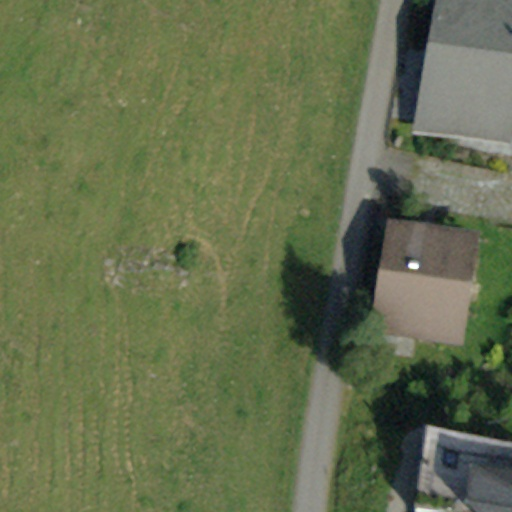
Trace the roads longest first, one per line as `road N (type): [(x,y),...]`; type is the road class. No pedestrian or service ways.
road 1 (unclassified): [(311,511),(402,0)]
road 2 (track): [(368,177),(511,208)]
